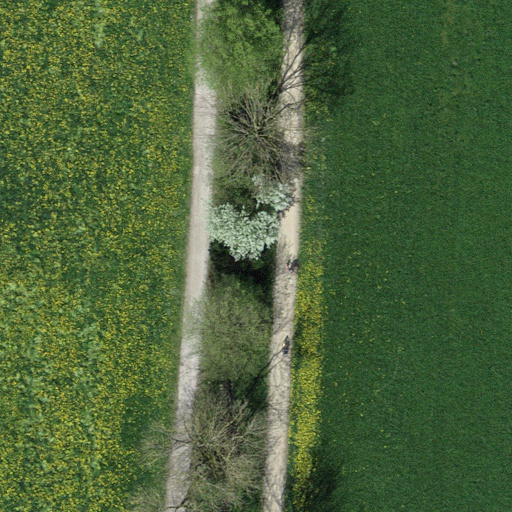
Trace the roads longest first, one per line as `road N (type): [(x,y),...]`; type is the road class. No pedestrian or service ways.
road 1 (track): [(208,0),(197,268),(175,511)]
road 2 (track): [(267,511),(289,0)]
